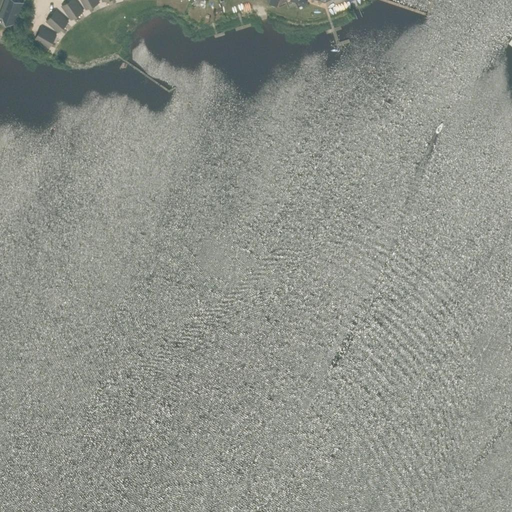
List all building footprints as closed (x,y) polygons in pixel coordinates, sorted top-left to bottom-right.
[(16,20),(22,4),(19,3),(19,0),(8,0),(7,3),(4,1),(0,11),(0,16),(2,17),(12,21),(13,19),(16,20)] [(70,19),(83,10),(75,0),(69,0),(61,6),(70,19)] [(80,0),(85,8),(99,1),(97,0),(80,0)] [(58,32),(68,21),(56,10),(46,21),(58,32)] [(48,47),(56,34),(42,26),(34,39),(48,47)]
